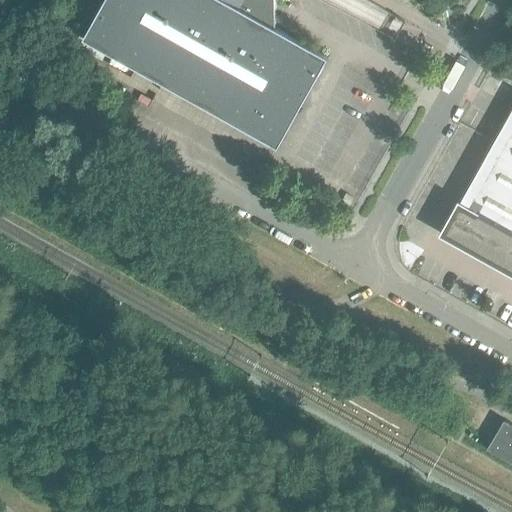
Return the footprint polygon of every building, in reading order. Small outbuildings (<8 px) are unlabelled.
[(105,0),(84,38),(279,147),(329,57),(276,27),(276,0),(105,0)] [(41,14),(38,16),(35,20),(31,17),(30,18),(34,21),(38,24),(42,28),(44,29),(49,32),(54,35),(59,37),(66,39),(71,41),(71,39),(66,38),(68,32),(68,30),(69,28),(69,26),(68,25),(68,23),(68,22),(67,20),(66,18),(64,15),(61,14),(59,12),(56,11),(53,10),(52,10),(50,10),(47,11),(46,11),(43,13),(41,14)] [(82,56),(90,42),(79,36),(71,50),(82,56)] [(511,111),(444,234),(511,272),(511,111)] [(511,424),(505,420),(487,450),(511,463),(511,424)]
